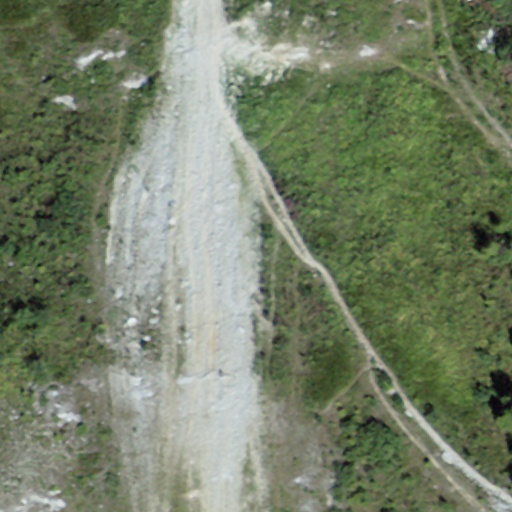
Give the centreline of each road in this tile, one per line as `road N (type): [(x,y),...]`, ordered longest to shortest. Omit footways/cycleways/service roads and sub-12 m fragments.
road 1 (track): [(165,511),(161,264),(193,0)]
road 2 (track): [(511,153),(447,72),(428,0)]
